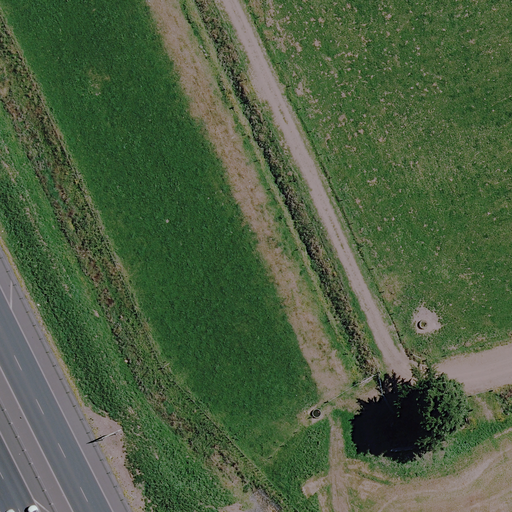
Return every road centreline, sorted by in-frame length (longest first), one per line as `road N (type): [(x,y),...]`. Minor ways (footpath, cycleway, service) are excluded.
road 1 (track): [(511,372),(414,394),(235,0)]
road 2 (motorway): [(0,314),(99,511)]
